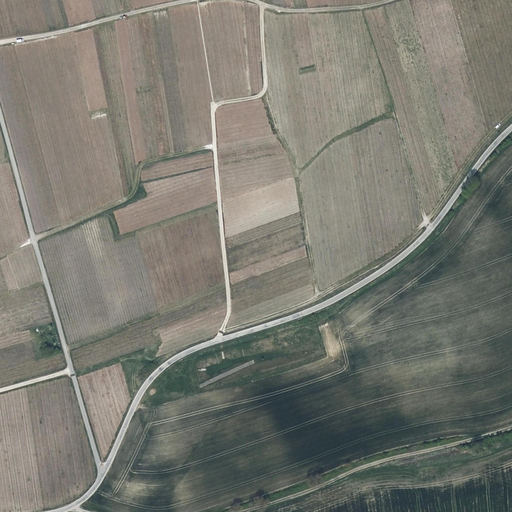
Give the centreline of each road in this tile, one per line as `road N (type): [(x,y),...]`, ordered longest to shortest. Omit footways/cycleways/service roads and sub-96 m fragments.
road 1 (tertiary): [(51,511),(87,494),(139,395),(173,358),(288,319),(387,267),(431,228),(511,128)]
road 2 (track): [(316,294),(386,254),(425,217),(361,5),(262,4)]
road 3 (track): [(0,256),(132,200),(144,161),(214,147),(227,303),(217,339)]
road 4 (track): [(221,330),(316,294),(297,170),(262,95),(215,103),(214,147)]
road 5 (track): [(102,475),(0,108)]
road 6 (track): [(511,430),(467,448),(398,458),(246,511)]
road 7 (track): [(189,0),(0,42)]
road 8 (track): [(67,350),(226,284)]
road 9 (track): [(431,228),(425,217),(483,138),(511,113)]
road 10 (track): [(109,209),(119,239),(219,204)]
